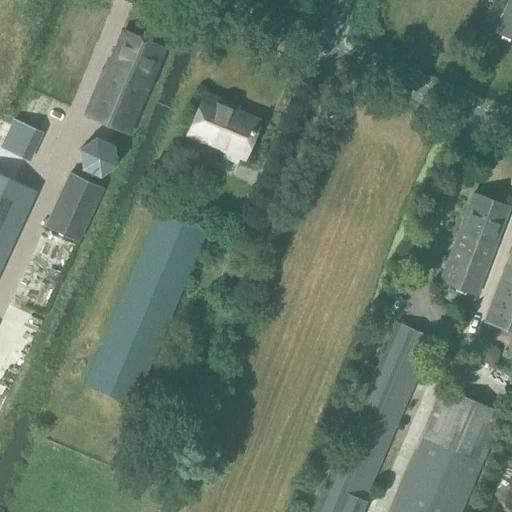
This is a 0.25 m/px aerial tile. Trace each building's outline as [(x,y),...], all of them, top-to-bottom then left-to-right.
[(511,0),(508,0),(505,9),(507,10),(497,33),(511,38),(511,0)] [(112,59),(110,58),(86,116),(129,134),(165,48),(124,31),(112,59)] [(221,102),(207,96),(190,135),(243,157),(258,121),(220,106),(221,102)] [(14,118),(1,147),(27,159),(40,130),(14,118)] [(0,272),(38,191),(0,173),(0,272)] [(101,188),(69,174),(46,227),(78,241),(101,188)] [(472,195),(455,241),(440,280),(477,294),(510,209),(472,195)] [(159,209),(146,241),(86,382),(133,402),(206,229),(159,209)] [(511,248),(486,318),(511,328),(511,248)] [(398,324),(315,511),(356,511),(432,338),(398,324)] [(390,511),(461,511),(504,414),(444,388),(390,511)]
